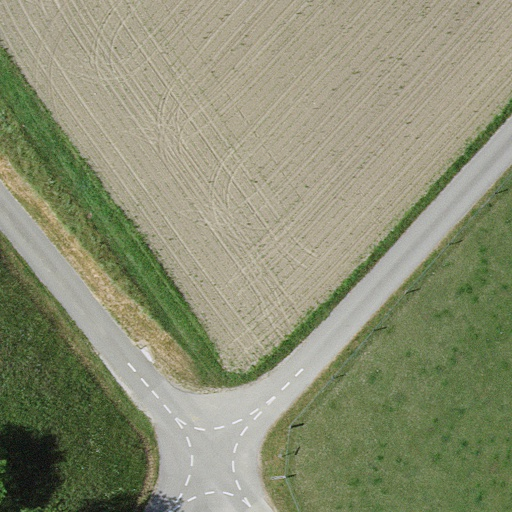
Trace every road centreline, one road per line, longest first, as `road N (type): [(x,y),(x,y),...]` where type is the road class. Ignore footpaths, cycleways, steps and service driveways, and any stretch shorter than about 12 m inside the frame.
road 1 (unclassified): [(511,139),(170,511)]
road 2 (track): [(0,208),(253,511)]
